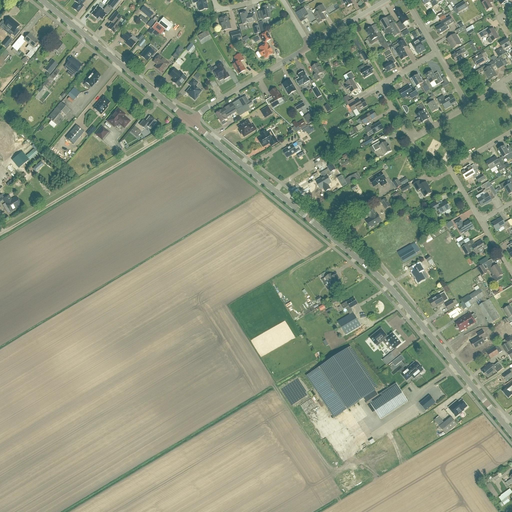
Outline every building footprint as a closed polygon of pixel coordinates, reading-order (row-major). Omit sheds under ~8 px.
[(78,13),(84,6),(82,5),(86,0),(85,0),(74,0),(74,1),(76,3),(72,8),(74,9),(73,9),(78,13)] [(113,10),(121,1),(120,0),(110,0),(107,5),(108,6),(113,10)] [(192,0),(194,4),(197,3),(199,12),(207,10),(207,8),(206,5),(205,2),(206,2),(205,0),(192,0)] [(434,0),(421,0),(425,5),(430,2),(433,8),(438,5),(434,0)] [(492,8),(490,5),(493,3),(491,0),(484,0),(485,2),(482,4),(487,11),(489,10),(490,11),(492,10),(491,9),(492,8)] [(459,13),(467,8),(464,2),(455,7),(459,13)] [(108,6),(103,11),(104,12),(103,12),(106,15),(108,16),(113,10),(108,6)] [(144,6),(140,11),(150,19),(153,14),(144,6)] [(263,20),(270,18),(268,11),(269,11),(268,6),(262,8),(263,11),(257,12),(259,20),(263,19),(263,20)] [(323,22),(324,22),(323,21),(326,20),(322,14),(326,12),(322,6),(316,9),(318,13),(314,15),(319,24),(322,22),(323,22)] [(102,20),(106,15),(103,12),(104,12),(103,11),(98,7),(91,15),(97,20),(99,17),(102,20)] [(304,8),(296,13),(301,23),(306,20),(305,17),(308,15),(304,8)] [(400,20),(401,22),(397,25),(401,31),(406,29),(403,24),(409,21),(406,16),(405,17),(401,10),(396,13),(400,20)] [(114,34),(121,25),(118,22),(122,18),(115,13),(109,21),(112,24),(108,29),(114,34)] [(247,17),(246,13),(240,15),(242,25),(255,22),(253,15),(247,17)] [(140,18),(147,24),(149,21),(143,15),(140,18)] [(229,24),(227,17),(219,20),(222,32),(222,31),(222,30),(230,28),(231,29),(229,24)] [(449,26),(454,23),(450,17),(440,23),(442,26),(436,29),(440,35),(447,31),(447,30),(449,29),(447,26),(449,25),(449,26)] [(173,26),(163,18),(158,24),(156,22),(153,27),(161,34),(165,29),(168,32),(173,26)] [(381,22),(380,22),(385,30),(384,30),(384,32),(385,34),(387,35),(390,33),(391,35),(393,34),(395,37),(400,34),(394,24),(391,25),(387,19),(386,19),(385,18),(384,18),(383,18),(383,19),(382,19),(381,20),(381,21),(381,22)] [(19,26),(10,19),(6,24),(3,21),(0,24),(0,27),(3,30),(6,26),(8,29),(6,31),(8,32),(10,30),(13,33),(11,35),(15,38),(20,32),(17,29),(19,26)] [(370,38),(367,40),(369,43),(377,38),(384,49),(388,47),(379,33),(376,35),(372,28),(369,29),(368,29),(366,30),(366,31),(370,38)] [(488,29),(487,29),(478,34),(481,39),(488,35),(490,38),(488,40),(488,42),(489,43),(491,44),(493,43),(492,42),(499,38),(493,29),(489,31),(488,29)] [(232,41),(241,39),(239,32),(230,34),(232,41)] [(131,36),(127,33),(121,39),(127,43),(126,44),(131,49),(138,41),(131,35),(131,36)] [(266,44),(266,43),(271,40),(267,33),(260,37),(265,45),(259,49),(260,51),(258,52),(256,54),(258,59),(261,57),(263,56),(265,59),(265,58),(267,59),(268,58),(268,57),(272,54),(272,52),(268,47),(267,44),(266,44)] [(453,49),(462,44),(456,34),(447,40),(453,49)] [(29,35),(26,39),(22,36),(12,47),(17,51),(25,42),(33,49),(39,42),(29,35)] [(6,48),(12,41),(8,37),(2,45),(6,48)] [(418,54),(425,50),(419,40),(412,44),(418,54)] [(499,58),(506,54),(506,53),(504,50),(511,46),(508,40),(500,44),(502,48),(495,52),(499,58)] [(401,61),(408,57),(404,51),(405,50),(404,49),(407,47),(404,41),(398,44),(401,48),(396,51),(401,61)] [(58,56),(66,48),(60,43),(53,51),(56,54),(55,54),(58,56)] [(187,49),(191,54),(197,48),(192,44),(187,49)] [(173,56),(177,60),(185,50),(181,47),(173,56)] [(457,53),(452,56),(456,63),(465,58),(462,55),(466,53),(462,47),(456,51),(457,53)] [(158,52),(153,48),(151,50),(148,48),(141,56),(147,61),(151,56),(153,58),(158,52)] [(27,56),(30,59),(35,52),(32,50),(27,56)] [(5,60),(9,53),(6,51),(1,58),(5,60)] [(477,67),(485,62),(483,59),(487,57),(483,51),(477,54),(479,57),(473,60),(477,67)] [(238,75),(245,70),(240,62),(244,60),(240,54),(234,58),(237,63),(233,65),(238,75)] [(166,69),(169,65),(159,56),(153,62),(157,66),(155,68),(161,73),(165,68),(166,69)] [(387,59),(382,62),(384,66),(383,67),(387,73),(396,68),(394,64),(396,63),(392,56),(389,58),(387,59)] [(82,66),(72,58),(64,68),(74,76),(82,66)] [(50,74),(58,65),(51,60),(44,69),(50,74)] [(490,81),(497,76),(493,69),(497,67),(493,61),(486,65),(488,68),(484,71),(490,81)] [(220,65),(219,64),(218,65),(218,67),(216,67),(217,69),(213,72),(216,77),(216,78),(217,80),(218,79),(219,81),(223,78),(224,80),(229,77),(222,64),(220,65)] [(320,68),(318,64),(312,68),(316,75),(313,76),(317,82),(320,79),(318,76),(324,72),(321,67),(320,68)] [(364,78),(373,73),(368,65),(365,67),(366,69),(360,72),(364,78)] [(53,80),(60,72),(57,69),(50,77),(49,77),(37,91),(40,93),(43,89),(43,88),(44,86),(48,89),(54,81),(53,80)] [(180,74),(175,70),(169,76),(174,80),(172,83),(179,88),(186,79),(180,73),(180,74)] [(96,84),(98,81),(96,80),(100,76),(95,72),(86,83),(84,86),(89,90),(91,87),(95,83),(96,84)] [(303,85),(310,81),(304,72),(298,76),(300,79),(296,81),(299,87),(303,85)] [(347,91),(349,89),(351,93),(358,89),(352,80),(355,78),(351,72),(346,75),(350,81),(346,84),(348,87),(346,88),(347,91)] [(436,79),(432,72),(425,76),(430,84),(434,82),(436,86),(443,82),(440,77),(436,79)] [(422,82),(418,76),(412,79),(417,87),(420,85),(423,89),(425,93),(430,90),(428,86),(425,80),(422,82)] [(195,101),(198,97),(198,96),(202,92),(196,87),(198,83),(193,79),(188,84),(191,87),(186,93),(191,97),(190,97),(195,101)] [(290,80),(283,85),(289,95),(296,91),(290,80)] [(407,96),(408,97),(410,96),(412,99),(418,95),(415,90),(412,92),(409,86),(404,88),(405,89),(399,92),(403,99),(407,96)] [(318,99),(322,96),(316,87),(312,90),(318,99)] [(74,101),(78,96),(74,93),(76,91),(72,88),(71,90),(71,91),(68,96),(69,97),(67,100),(71,103),(73,101),(74,101)] [(279,93),(276,89),(270,93),(274,100),(270,103),(273,108),(279,104),(277,101),(283,98),(280,93),(279,93)] [(441,105),(442,104),(445,110),(450,107),(450,106),(456,103),(452,96),(446,100),(443,96),(437,99),(441,105)] [(343,99),(348,106),(349,105),(355,101),(353,98),(349,100),(347,97),(343,99)] [(431,104),(428,106),(432,113),(438,110),(435,104),(438,103),(434,97),(429,100),(431,104)] [(100,101),(93,109),(101,115),(108,107),(106,106),(109,103),(104,98),(101,102),(100,101)] [(232,104),(216,114),(219,119),(223,116),(224,118),(225,117),(227,116),(227,114),(230,112),(236,109),(237,111),(246,105),(243,99),(232,105),(232,104)] [(349,105),(352,110),(353,112),(357,109),(358,111),(367,106),(364,100),(356,105),(354,102),(355,102),(355,101),(349,105)] [(223,116),(219,119),(223,126),(226,123),(225,121),(227,119),(237,112),(240,117),(244,114),(245,113),(248,112),(247,111),(249,110),(248,107),(253,104),(251,102),(250,103),(246,105),(237,111),(236,109),(230,112),(227,114),(227,116),(225,117),(224,118),(223,116)] [(57,126),(70,111),(60,103),(48,118),(57,126)] [(330,104),(325,107),(330,113),(334,110),(330,104)] [(422,124),(428,120),(426,116),(429,115),(424,107),(422,104),(418,107),(419,110),(421,114),(417,116),(419,119),(416,120),(419,125),(422,124)] [(272,114),(268,107),(261,112),(265,118),(272,114)] [(124,118),(121,116),(123,114),(118,110),(108,122),(113,126),(117,122),(124,128),(129,122),(124,118)] [(319,118),(315,111),(304,118),(309,125),(319,118)] [(360,118),(364,125),(377,117),(373,111),(365,116),(364,116),(360,118)] [(156,123),(149,117),(145,122),(143,121),(140,126),(145,130),(147,128),(150,130),(156,123)] [(244,137),(252,132),(250,128),(252,127),(248,121),(238,127),(241,131),(239,131),(241,134),(242,134),(244,137)] [(383,129),(380,123),(372,127),(370,125),(366,127),(364,128),(367,133),(373,130),(375,134),(383,129)] [(66,139),(74,145),(84,133),(77,126),(66,139)] [(108,133),(102,127),(96,135),(102,140),(108,133)] [(134,127),(131,132),(138,137),(139,136),(140,135),(140,134),(141,133),(139,132),(134,127)] [(308,127),(302,131),(304,133),(306,132),(308,135),(312,133),(308,127)] [(268,135),(266,132),(261,135),(263,138),(259,140),(263,147),(270,143),(272,147),(278,143),(271,132),(268,135)] [(371,138),(364,142),(360,144),(362,148),(373,141),(371,138)] [(381,145),(379,142),(372,146),(375,151),(380,149),(384,155),(391,151),(390,149),(390,148),(388,145),(386,142),(381,145)] [(295,148),(293,145),(283,151),(288,159),(296,154),(299,159),(305,155),(303,151),(302,152),(298,146),(295,148)] [(511,158),(511,151),(511,149),(507,151),(505,146),(499,150),(503,158),(507,156),(509,160),(511,158)] [(39,155),(37,150),(27,153),(29,159),(39,155)] [(320,169),(327,165),(324,160),(321,155),(315,159),(316,162),(314,163),(317,167),(318,166),(320,169)] [(498,161),(496,157),(486,163),(490,170),(496,166),(498,169),(499,172),(506,168),(501,160),(498,161)] [(331,173),(335,170),(332,164),(327,167),(331,173)] [(462,173),(461,174),(463,178),(464,177),(466,180),(472,176),(475,179),(476,179),(479,183),(485,180),(482,175),(480,176),(476,170),(473,171),(471,167),(470,167),(461,172),(462,173)] [(323,178),(318,181),(322,188),(323,188),(325,192),(330,189),(328,185),(331,183),(328,178),(332,176),(328,170),(320,174),(323,178)] [(382,187),(387,184),(385,180),(386,180),(381,171),(373,176),(374,178),(370,180),(374,187),(380,184),(382,187)] [(349,185),(358,180),(355,174),(345,180),(349,185)] [(347,185),(342,176),(338,179),(343,187),(347,185)] [(505,182),(500,185),(503,190),(505,188),(509,195),(511,193),(511,186),(511,185),(511,184),(511,178),(509,180),(506,183),(505,182)] [(397,189),(402,186),(398,180),(393,183),(397,189)] [(421,185),(419,181),(413,185),(417,192),(420,190),(425,197),(432,193),(426,183),(421,185)] [(403,193),(411,188),(408,184),(401,189),(403,193)] [(482,207),(492,201),(489,196),(493,193),(490,188),(483,191),(486,195),(478,200),(482,207)] [(12,200),(9,196),(3,200),(6,204),(11,212),(18,208),(17,207),(21,205),(17,197),(12,200)] [(386,209),(390,207),(386,199),(381,202),(386,209)] [(450,209),(448,206),(449,206),(446,202),(438,207),(436,202),(430,206),(434,213),(438,211),(441,215),(445,212),(447,215),(451,212),(449,210),(450,209)] [(377,215),(374,210),(368,213),(371,218),(366,221),(370,228),(382,221),(378,214),(377,215)] [(505,224),(502,218),(492,224),(496,231),(503,226),(506,231),(511,227),(508,222),(505,224)] [(465,234),(469,232),(468,231),(469,231),(472,229),(473,228),(473,227),(469,221),(465,224),(463,225),(462,223),(462,222),(461,220),(461,219),(455,223),(461,234),(464,233),(465,234)] [(483,245),(481,241),(475,244),(476,245),(472,247),(476,254),(479,252),(480,254),(484,252),(483,250),(487,248),(485,244),(483,245)] [(466,256),(472,252),(467,244),(461,248),(466,256)] [(413,249),(411,245),(397,253),(404,263),(416,255),(416,254),(420,251),(417,246),(413,249)] [(501,277),(501,276),(503,275),(497,265),(495,266),(493,263),(487,267),(493,276),(492,277),(495,282),(496,282),(501,279),(501,278),(501,277)] [(417,270),(412,273),(414,277),(415,280),(416,279),(418,284),(419,283),(418,282),(424,279),(425,280),(425,279),(428,278),(424,271),(424,270),(420,265),(415,268),(417,270)] [(482,276),(487,273),(483,265),(481,266),(477,268),(482,276)] [(337,275),(333,277),(332,274),(329,276),(322,280),(325,286),(332,282),(336,288),(342,284),(339,279),(339,278),(337,275)] [(467,308),(485,297),(479,289),(462,300),(467,308)] [(440,295),(429,302),(433,309),(439,305),(439,306),(444,303),(443,301),(448,299),(444,293),(440,295)] [(358,304),(354,299),(348,303),(347,302),(341,306),(344,310),(346,308),(350,315),(338,322),(346,336),(361,326),(351,309),(358,304)] [(490,324),(500,318),(489,300),(479,306),(490,324)] [(445,305),(449,311),(456,307),(452,301),(445,305)] [(509,319),(511,317),(511,309),(510,306),(503,310),(509,319)] [(459,322),(455,324),(457,326),(456,327),(456,328),(456,329),(457,330),(458,330),(459,329),(460,332),(476,323),(474,320),(477,319),(474,314),(472,316),(470,313),(462,318),(462,319),(458,321),(459,322)] [(370,338),(370,339),(377,347),(378,347),(383,342),(384,344),(391,352),(394,349),(401,344),(392,334),(388,338),(381,330),(381,329),(381,330),(370,338)] [(475,350),(485,344),(483,340),(487,338),(483,331),(477,335),(479,338),(470,343),(473,346),(475,350)] [(506,353),(511,350),(507,343),(502,346),(506,353)] [(495,348),(487,353),(491,359),(502,352),(498,346),(495,348)] [(307,377),(334,419),(364,399),(376,391),(375,391),(378,389),(350,347),(307,377)] [(390,354),(383,361),(386,366),(394,359),(390,354)] [(404,360),(401,356),(392,363),(395,367),(404,360)] [(418,364),(417,365),(415,363),(406,370),(407,370),(401,375),(406,381),(412,376),(414,379),(420,374),(421,375),(425,372),(422,368),(421,369),(418,364)] [(493,367),(491,365),(490,364),(482,371),(487,378),(495,371),(498,373),(503,369),(498,363),(495,365),(493,367)] [(511,369),(502,376),(506,381),(511,377),(511,369)] [(511,383),(506,388),(507,389),(503,392),(508,399),(511,395),(511,392),(511,383)] [(373,413),(375,412),(376,413),(381,420),(408,402),(396,384),(379,395),(379,396),(367,404),(373,413)] [(420,404),(426,411),(435,403),(429,396),(420,404)] [(457,401),(448,408),(456,417),(464,410),(463,409),(467,406),(462,400),(458,403),(457,401)] [(444,423),(438,417),(434,420),(446,434),(457,425),(451,417),(444,423)] [(497,473),(491,477),(494,481),(500,478),(497,473)] [(504,505),(510,501),(507,498),(511,493),(511,492),(510,489),(501,496),(499,498),(504,505)]
